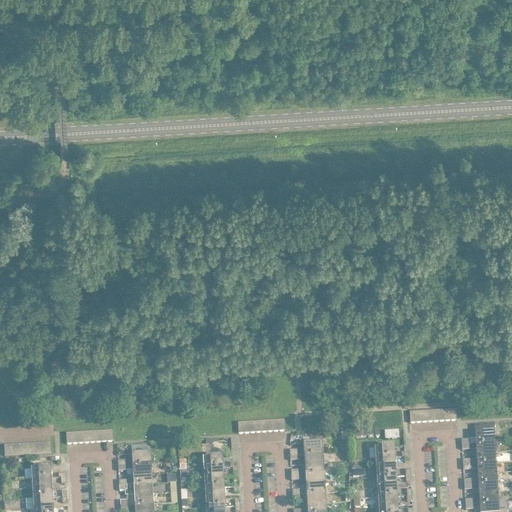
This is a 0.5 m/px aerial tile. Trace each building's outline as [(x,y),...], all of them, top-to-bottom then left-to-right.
[(477,438),(471,439),(463,439),(463,444),(471,444),(478,444),(496,442),(496,433),(496,432),(496,424),(485,425),(486,433),(476,433),(476,434),(477,434),(477,438)] [(375,430),(357,431),(357,437),(358,437),(358,439),(366,438),(366,437),(370,436),(370,438),(375,438),(375,436),(376,436),(375,430)] [(400,430),(386,431),(387,439),(401,438),(400,430)] [(324,435),(304,436),(304,444),(325,442),(324,435)] [(305,444),(306,454),(324,453),(324,443),(325,443),(325,442),(304,444),(305,444)] [(478,444),(478,454),(497,452),(496,442),(478,444)] [(149,445),(133,446),(134,454),(150,453),(149,445)] [(377,448),(377,458),(396,457),(396,447),(376,448),(376,449),(377,448)] [(478,454),(479,464),(498,462),(497,452),(478,454)] [(134,455),(134,465),(153,464),(152,454),(153,454),(153,453),(150,453),(134,454),(133,454),(133,455),(134,455)] [(306,454),(306,464),(325,463),(324,453),(306,454)] [(205,459),(206,469),(225,467),(224,457),(205,458),(205,459)] [(377,458),(378,468),(397,467),(396,457),(377,458)] [(479,464),(480,473),(498,472),(498,462),(479,464)] [(306,464),(307,474),(326,473),(325,463),(306,464)] [(134,465),(135,475),(153,474),(153,464),(134,465)] [(206,469),(206,478),(225,477),(225,467),(206,469)] [(378,468),(378,478),(397,476),(397,467),(378,468)] [(33,469),(34,479),(53,478),(52,468),(42,468),(33,469)] [(480,473),(480,483),(499,482),(498,472),(480,473)] [(307,474),(308,484),(326,483),(326,473),(307,474)] [(135,475),(135,485),(154,484),(153,474),(135,475)] [(177,474),(169,475),(169,483),(172,483),(174,483),(178,482),(177,474)] [(378,478),(379,487),(398,486),(397,476),(378,478)] [(206,478),(207,488),(226,487),(225,477),(206,478)] [(34,479),(34,489),(54,488),(53,478),(34,479)] [(191,481),(182,481),(183,489),(188,489),(191,489),(191,481)] [(480,483),(481,493),(499,492),(499,482),(480,483)] [(308,484),(308,494),(327,493),(326,483),(308,484)] [(135,485),(136,495),(155,494),(154,484),(135,485)] [(379,487),(380,497),(399,496),(398,486),(379,487)] [(207,488),(207,498),(226,497),(226,487),(207,488)] [(34,489),(35,499),(54,497),(54,488),(34,489)] [(481,493),(481,503),(500,502),(499,492),(481,493)] [(308,494),(309,504),(328,503),(327,493),(308,494)] [(136,495),(137,505),(155,504),(155,494),(136,495)] [(380,497),(380,507),(399,506),(399,496),(380,497)] [(35,499),(36,508),(55,507),(54,497),(35,499)] [(207,498),(208,508),(227,506),(226,497),(207,498)] [(500,502),(481,503),(481,511),(500,511),(501,511),(500,502)] [(508,502),(500,502),(501,511),(509,511),(508,502)] [(309,504),(309,511),(328,511),(328,503),(309,504)]
